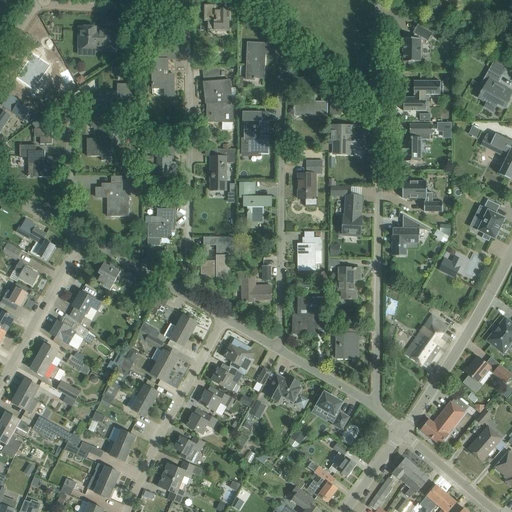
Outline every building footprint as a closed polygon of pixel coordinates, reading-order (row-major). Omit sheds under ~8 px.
[(204,21),(214,21),(214,30),(229,30),(229,9),(221,9),(221,11),(217,11),(217,5),(204,5),(204,21)] [(413,39),(403,38),(402,62),(408,62),(408,64),(414,64),(414,62),(420,62),(421,39),(420,39),(421,37),(429,42),(433,35),(418,26),(414,33),(416,34),(413,39)] [(87,48),(109,49),(110,30),(96,30),(96,27),(80,27),(79,48),(80,45),(87,45),(87,48)] [(246,80),(255,80),(255,78),(264,79),(265,70),(263,70),(264,66),(265,67),(265,52),(268,53),(269,44),(248,43),(246,80)] [(152,88),(165,88),(165,96),(174,96),(174,74),(173,74),(164,75),(164,71),(168,71),(168,59),(167,59),(167,48),(159,47),(159,59),(152,59),(152,88)] [(51,65),(34,53),(17,77),(34,89),(36,87),(39,90),(43,83),(40,81),(51,65)] [(125,60),(128,66),(138,59),(134,54),(125,60)] [(485,107),(493,112),(498,104),(505,108),(510,100),(507,99),(509,95),(510,96),(511,92),(511,91),(498,83),(503,74),(491,67),(486,75),(490,77),(482,91),(481,91),(480,93),(481,93),(479,98),(487,103),(485,107)] [(302,115),(317,115),(327,115),(327,117),(328,117),(328,101),(327,101),(327,102),(315,102),(315,95),(316,95),(316,86),(316,87),(310,87),(310,77),(309,77),(309,78),(294,78),(294,77),(294,88),(294,87),(302,87),(302,93),(300,93),(300,102),(295,102),(295,101),(294,101),(294,108),(293,108),(293,109),(294,109),(294,117),(295,117),(295,112),(302,112),(302,115)] [(232,103),(230,80),(204,83),(205,83),(206,96),(209,97),(209,101),(207,102),(207,103),(208,102),(207,122),(222,122),(222,130),(232,130),(233,122),(233,103),(232,103)] [(414,95),(415,95),(415,98),(403,98),(403,111),(427,111),(427,98),(426,98),(426,95),(441,95),(441,82),(414,82),(414,95)] [(132,85),(129,85),(123,85),(123,93),(118,93),(92,92),(92,112),(100,112),(100,110),(132,110),(131,90),(132,90),(132,85)] [(12,112),(24,120),(30,111),(18,103),(12,112)] [(0,133),(11,117),(0,108),(0,133)] [(244,119),(244,140),(245,140),(251,140),(251,154),(269,154),(269,139),(270,139),(270,131),(269,131),(269,128),(270,128),(270,121),(268,121),(268,113),(254,113),(244,113),(244,119)] [(91,120),(91,128),(94,128),(95,139),(87,139),(87,157),(101,157),(101,161),(112,161),(112,127),(103,127),(103,120),(91,120)] [(411,124),(411,135),(412,135),(412,138),(421,138),(421,140),(431,140),(431,139),(451,139),(451,125),(411,124)] [(329,150),(329,153),(334,154),(340,154),(350,154),(350,150),(354,150),(355,150),(364,150),(364,135),(355,135),(352,135),(353,129),(353,126),(346,126),(346,129),(331,128),(331,126),(329,126),(329,143),(329,144),(329,150)] [(472,126),(469,134),(476,137),(479,129),(472,126)] [(499,174),(510,179),(511,175),(511,141),(495,134),(490,144),(510,154),(499,174)] [(403,162),(421,162),(421,140),(421,138),(412,138),(403,138),(403,146),(401,146),(401,153),(403,153),(403,162)] [(36,145),(20,145),(20,157),(28,157),(29,163),(35,163),(35,177),(57,177),(56,157),(48,157),(48,158),(45,158),(45,151),(36,151),(36,145)] [(211,157),(211,179),(211,182),(211,191),(226,191),(226,163),(235,163),(235,149),(219,149),(219,157),(211,157)] [(157,156),(158,177),(177,177),(176,162),(172,162),(172,156),(162,156),(157,156)] [(323,167),(316,167),(306,167),(306,174),(298,174),(298,199),(305,199),(305,206),(319,206),(319,199),(315,199),(315,174),(323,174),(323,167)] [(123,176),(122,176),(112,176),(112,188),(96,188),(96,197),(107,197),(108,217),(129,216),(129,191),(123,191),(123,176)] [(403,198),(425,198),(425,202),(424,202),(424,212),(442,212),(443,202),(433,202),(433,193),(427,193),(427,181),(403,182),(403,198)] [(255,197),(255,183),(240,183),(239,198),(244,198),(243,206),(248,207),(247,222),(263,222),(263,206),(271,206),(271,197),(255,197)] [(331,197),(347,197),(347,186),(331,186),(331,197)] [(360,213),(361,196),(348,195),(346,216),(344,216),(343,227),(343,235),(360,236),(361,236),(362,217),(358,217),(359,213),(360,213)] [(480,206),(475,217),(477,218),(483,221),(478,231),(484,234),(482,238),(489,241),(491,237),(495,239),(505,218),(496,214),(500,206),(488,200),(485,205),(484,208),(480,206)] [(148,223),(148,246),(160,246),(160,245),(159,245),(159,238),(172,239),(172,225),(175,225),(176,209),(162,209),(162,216),(151,216),(150,223),(148,223)] [(393,229),(392,256),(407,256),(407,243),(419,243),(419,230),(425,230),(429,230),(430,231),(431,230),(403,215),(403,229),(393,229)] [(20,227),(17,232),(29,239),(29,238),(37,243),(43,246),(42,248),(36,244),(32,252),(38,256),(38,255),(47,260),(55,246),(46,241),(43,240),(47,234),(35,228),(32,234),(22,228),(23,225),(21,224),(20,227)] [(217,262),(202,262),(202,278),(212,278),(212,276),(217,276),(217,279),(228,279),(227,269),(227,257),(229,257),(229,256),(229,243),(229,237),(217,237),(217,243),(217,245),(217,262)] [(298,244),(298,257),(299,257),(300,265),(299,265),(299,267),(300,267),(300,270),(310,270),(316,270),(316,263),(322,263),(322,251),(322,238),(314,238),(313,238),(305,238),(303,238),(305,238),(305,244),(303,244),(298,244)] [(2,253),(16,261),(22,252),(8,244),(2,253)] [(340,255),(340,245),(330,245),(330,255),(340,255)] [(444,258),(439,270),(454,278),(460,266),(444,258)] [(14,271),(10,278),(17,282),(20,278),(33,285),(39,275),(26,267),(27,265),(20,261),(14,271)] [(123,280),(132,285),(137,276),(128,272),(127,274),(105,262),(99,273),(101,275),(97,283),(110,291),(119,275),(124,278),(123,280)] [(263,267),(263,281),(271,280),(271,266),(263,267)] [(339,291),(342,291),(342,298),(349,298),(349,299),(356,299),(356,291),(354,291),(354,278),(360,279),(361,268),(339,268),(339,291)] [(239,285),(242,285),(242,302),(246,302),(248,302),(254,302),(254,298),(257,298),(257,300),(271,299),(271,286),(254,287),(254,284),(252,284),(252,273),(239,274),(239,285)] [(8,290),(0,303),(15,312),(19,305),(21,306),(28,294),(17,288),(12,286),(9,291),(8,290)] [(70,316),(77,322),(81,325),(90,308),(98,312),(102,304),(81,292),(73,307),(75,307),(70,316)] [(153,293),(144,310),(147,311),(156,295),(153,293)] [(156,301),(165,306),(168,300),(159,295),(156,301)] [(294,332),(294,333),(307,333),(326,333),(327,298),(299,298),(299,308),(299,316),(294,316),(293,332),(294,332)] [(158,309),(153,306),(150,312),(156,314),(158,309)] [(0,327),(7,332),(15,317),(3,310),(2,312),(0,310),(0,327)] [(194,328),(194,327),(196,323),(197,323),(183,315),(177,327),(191,335),(194,328)] [(405,353),(427,368),(448,337),(443,334),(448,327),(431,315),(405,353)] [(511,323),(506,318),(487,341),(498,349),(501,344),(507,349),(511,342),(511,323)] [(52,326),(49,332),(51,334),(59,339),(67,343),(69,345),(78,350),(84,339),(85,340),(89,332),(81,325),(77,322),(73,329),(61,323),(58,321),(55,328),(52,326)] [(144,323),(140,330),(149,335),(153,328),(144,323)] [(184,347),(183,346),(186,341),(187,342),(191,335),(177,327),(171,324),(164,336),(170,339),(170,340),(184,347)] [(348,327),(337,327),(337,333),(336,358),(358,359),(359,334),(358,334),(359,327),(349,327),(348,327)] [(387,339),(393,341),(396,330),(390,329),(387,339)] [(136,337),(159,349),(163,342),(149,335),(140,330),(136,337)] [(231,345),(224,358),(231,361),(230,367),(232,368),(237,371),(240,366),(245,357),(251,360),(251,358),(254,354),(248,351),(251,348),(235,339),(231,345)] [(45,344),(38,357),(51,364),(55,357),(61,360),(64,355),(45,344)] [(164,350),(158,362),(172,370),(175,363),(174,362),(177,358),(178,358),(164,350)] [(67,363),(80,371),(84,364),(71,355),(67,363)] [(38,357),(31,369),(44,376),(45,376),(53,380),(59,368),(51,364),(38,357)] [(478,357),(465,372),(470,376),(464,383),(476,392),(482,385),(479,383),(491,367),(478,357)] [(124,359),(121,365),(130,370),(134,364),(124,359)] [(110,361),(107,367),(116,373),(120,366),(110,361)] [(158,362),(151,374),(165,382),(164,381),(167,376),(168,377),(172,370),(158,362)] [(121,365),(117,372),(126,377),(130,370),(121,365)] [(511,374),(500,365),(493,373),(506,384),(511,375),(511,374)] [(256,381),(264,386),(272,372),(264,367),(256,381)] [(212,380),(233,392),(242,374),(237,371),(232,368),(229,374),(219,368),(218,369),(215,368),(212,374),(215,375),(212,380)] [(298,389),(299,387),(301,383),(288,376),(286,380),(277,375),(265,396),(279,403),(282,397),(293,403),(294,401),(296,402),(296,404),(304,408),(309,400),(300,396),(299,398),(296,397),(300,391),(298,389)] [(19,391),(33,398),(40,387),(26,379),(27,379),(24,384),(23,384),(19,391)] [(81,392),(62,381),(57,389),(67,395),(76,400),(81,392)] [(102,400),(111,405),(120,388),(112,383),(106,394),(105,393),(102,400)] [(139,383),(133,394),(135,395),(139,397),(152,405),(156,398),(155,397),(158,393),(159,393),(150,388),(145,385),(145,386),(139,383)] [(506,398),(511,391),(511,389),(506,385),(500,393),(506,398)] [(37,401),(33,398),(19,391),(15,398),(16,398),(13,403),(13,402),(12,403),(26,411),(26,410),(31,412),(37,401)] [(234,399),(225,394),(220,391),(217,397),(206,391),(199,403),(215,412),(219,403),(227,407),(229,404),(231,405),(234,399)] [(331,396),(325,392),(317,406),(329,413),(326,419),(333,423),(333,424),(342,430),(349,418),(340,413),(337,412),(343,403),(336,399),(336,398),(332,395),(331,396)] [(133,394),(126,406),(132,409),(137,412),(146,417),(145,416),(148,411),(149,412),(152,405),(139,397),(135,395),(133,394)] [(63,402),(72,407),(76,400),(67,395),(63,402)] [(240,402),(250,407),(253,401),(243,395),(240,402)] [(428,420),(421,430),(440,445),(446,437),(451,431),(453,427),(465,413),(464,412),(463,412),(467,406),(460,400),(456,397),(451,402),(434,424),(428,420)] [(474,409),(480,413),(483,409),(484,405),(475,405),(474,409)] [(250,414),(256,418),(259,419),(263,413),(253,408),(250,414)] [(477,420),(482,425),(491,414),(486,410),(477,420)] [(93,419),(102,423),(105,417),(96,412),(93,419)] [(0,425),(14,432),(17,427),(28,433),(32,427),(7,413),(0,425)] [(218,420),(212,417),(207,414),(204,419),(194,414),(187,426),(203,435),(207,426),(213,429),(218,420)] [(68,441),(72,434),(52,423),(48,430),(68,441)] [(12,435),(14,432),(0,425),(0,424),(0,440),(6,444),(2,452),(14,459),(22,444),(16,440),(18,438),(12,435)] [(478,438),(480,440),(470,450),(482,461),(502,438),(488,426),(478,438)] [(42,436),(52,442),(56,434),(48,430),(46,428),(42,436)] [(296,428),(287,442),(296,448),(305,434),(296,428)] [(122,430),(117,443),(131,449),(134,442),(133,441),(135,436),(136,437),(136,436),(122,430)] [(74,434),(69,441),(75,445),(80,438),(74,434)] [(180,457),(194,464),(205,443),(195,437),(192,442),(181,436),(174,449),(182,453),(180,457)] [(64,450),(77,455),(80,449),(68,442),(64,450)] [(89,452),(101,458),(104,452),(83,442),(80,449),(89,452)] [(117,443),(111,455),(125,462),(125,461),(124,461),(127,456),(131,449),(117,443)] [(333,449),(339,453),(333,461),(335,462),(329,470),(335,473),(338,470),(347,477),(356,465),(344,456),(348,451),(337,443),(333,449)] [(77,456),(86,460),(89,452),(80,449),(77,455),(77,456)] [(499,462),(498,462),(497,463),(498,464),(496,467),(509,478),(506,482),(511,487),(511,486),(511,454),(509,452),(499,462)] [(263,455),(256,458),(264,464),(268,458),(263,455)] [(405,473),(410,477),(417,469),(405,459),(393,474),(399,479),(405,473)] [(168,463),(163,475),(181,483),(184,476),(190,478),(195,466),(184,462),(181,469),(168,463)] [(315,472),(319,467),(312,462),(308,467),(315,472)] [(29,464),(26,470),(31,473),(35,468),(29,464)] [(98,464),(95,470),(96,471),(102,473),(100,479),(115,485),(118,478),(117,478),(119,473),(120,473),(106,467),(98,464)] [(319,495),(328,502),(338,489),(331,484),(335,479),(319,467),(315,473),(322,478),(318,484),(314,480),(307,489),(317,497),(319,495)] [(410,477),(416,482),(405,495),(410,498),(415,492),(416,493),(429,479),(417,469),(410,477)] [(163,475),(159,487),(171,492),(168,499),(179,504),(185,492),(179,489),(181,483),(163,475)] [(33,477),(32,486),(38,487),(40,479),(33,477)] [(390,487),(394,481),(389,477),(369,505),(377,511),(392,489),(390,487)] [(73,489),(76,483),(67,479),(64,485),(73,489)] [(90,483),(87,489),(95,493),(109,498),(108,498),(110,493),(111,493),(115,485),(100,479),(97,486),(91,483),(90,483)] [(236,482),(233,489),(237,492),(240,487),(241,487),(242,484),(236,482)] [(61,492),(70,496),(73,489),(64,485),(61,492)] [(431,500),(437,505),(447,494),(436,485),(427,496),(423,502),(427,505),(431,500)] [(320,511),(321,511),(311,505),(315,500),(296,486),(291,494),(294,496),(291,500),(305,510),(304,511),(320,511)] [(437,505),(443,510),(440,511),(448,511),(457,502),(447,494),(437,505)] [(0,511),(13,511),(14,509),(10,507),(12,500),(6,498),(4,505),(2,505),(0,511)] [(24,500),(20,511),(21,511),(35,511),(39,503),(31,500),(30,502),(24,500)] [(398,511),(399,511),(410,511),(415,507),(406,500),(398,511)] [(90,503),(86,511),(102,511),(103,510),(104,510),(104,509),(90,503)]
